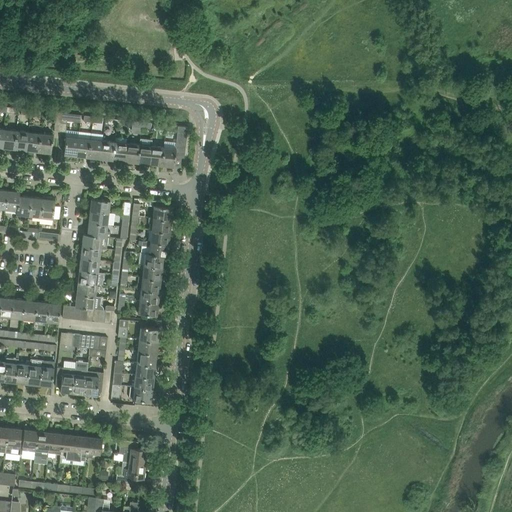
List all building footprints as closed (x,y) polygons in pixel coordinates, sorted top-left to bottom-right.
[(163,146),(161,164),(163,164),(163,166),(172,167),(172,165),(174,165),(175,156),(184,157),(188,126),(178,125),(176,147),(163,146)] [(12,147),(13,148),(15,130),(3,129),(1,146),(3,146),(3,148),(12,149),(12,147)] [(24,149),(25,149),(27,131),(15,130),(13,148),(15,148),(15,149),(24,150),(24,149)] [(36,150),(38,150),(39,133),(27,131),(25,149),(27,149),(27,150),(36,151),(36,150)] [(39,133),(38,150),(39,150),(39,152),(48,153),(48,151),(50,152),(52,134),(39,133)] [(63,153),(76,155),(78,136),(65,135),(63,153)] [(86,156),(88,156),(90,137),(78,136),(76,155),(77,155),(77,156),(86,157),(86,156)] [(125,160),(127,141),(127,138),(115,136),(114,140),(112,158),(114,159),(114,160),(123,161),(123,160),(125,160)] [(99,157),(100,157),(102,139),(90,137),(88,156),(90,156),(89,157),(99,158),(99,157)] [(111,158),(112,158),(114,140),(102,139),(100,157),(101,157),(101,159),(110,160),(111,158)] [(135,161),(137,161),(139,143),(127,141),(125,160),(126,160),(126,162),(135,163),(135,161)] [(147,163),(149,163),(150,152),(151,144),(139,143),(137,161),(138,162),(138,163),(147,164),(147,163)] [(160,164),(161,164),(163,146),(151,144),(150,152),(149,163),(150,163),(150,164),(159,165),(160,164)] [(5,208),(17,210),(19,195),(20,191),(11,190),(11,188),(11,190),(7,189),(5,208)] [(17,213),(29,215),(31,196),(23,195),(23,193),(22,195),(19,195),(17,210),(17,213)] [(90,210),(108,212),(110,200),(112,200),(113,196),(113,195),(98,193),(98,194),(98,198),(91,197),(90,205),(88,205),(88,206),(90,206),(90,210)] [(29,215),(28,218),(32,219),(33,215),(41,216),(43,197),(35,196),(35,195),(34,195),(34,196),(31,196),(29,215)] [(46,198),(43,197),(41,216),(40,222),(52,224),(55,199),(52,198),(52,197),(47,196),(46,196),(46,198)] [(150,199),(149,205),(154,205),(153,216),(172,219),(173,211),(174,211),(174,210),(173,210),(173,206),(168,206),(169,202),(170,202),(170,201),(150,199)] [(88,222),(107,224),(108,212),(90,210),(89,217),(87,217),(87,218),(89,218),(88,222)] [(149,216),(148,222),(152,222),(151,228),(170,231),(171,223),(173,223),(173,222),(171,222),(172,219),(153,216),(149,216)] [(86,229),(87,230),(87,233),(87,234),(102,235),(102,236),(106,236),(110,237),(110,231),(106,231),(107,224),(88,222),(87,229),(86,229)] [(151,228),(150,240),(169,243),(170,235),(171,235),(171,234),(170,234),(170,231),(151,228)] [(100,247),(102,236),(102,235),(87,234),(87,233),(83,232),(82,241),(80,241),(82,241),(81,245),(100,247)] [(142,240),(142,245),(149,246),(149,252),(149,253),(164,254),(164,255),(168,255),(169,247),(170,247),(170,246),(169,246),(169,243),(150,240),(146,240),(142,240)] [(80,257),(99,259),(100,247),(81,245),(81,253),(79,252),(79,253),(81,253),(80,257)] [(140,251),(139,263),(143,264),(162,266),(163,258),(165,259),(165,258),(163,258),(164,255),(164,254),(149,253),(149,252),(145,252),(140,251)] [(79,269),(98,271),(99,259),(80,257),(79,265),(78,264),(78,265),(79,265),(79,269)] [(143,264),(142,276),(161,278),(162,270),(163,271),(163,270),(162,270),(162,266),(143,264)] [(77,281),(96,283),(98,271),(79,269),(78,276),(76,276),(76,277),(78,277),(77,281)] [(142,276),(141,288),(160,290),(160,282),(162,282),(161,281),(161,278),(142,276)] [(76,293),(95,295),(96,283),(77,281),(77,288),(75,288),(75,289),(77,289),(76,293)] [(141,288),(139,300),(158,302),(159,294),(161,294),(161,293),(159,293),(160,290),(141,288)] [(74,300),(74,301),(75,301),(75,306),(81,306),(87,307),(93,308),(99,308),(103,309),(103,308),(103,307),(103,306),(102,305),(101,305),(101,304),(100,304),(101,296),(100,296),(95,295),(76,293),(75,300),(74,300)] [(0,295),(0,296),(0,314),(10,316),(12,297),(5,296),(5,294),(4,294),(4,296),(0,295)] [(12,297),(10,316),(22,317),(24,298),(17,297),(17,296),(16,295),(16,297),(12,297)] [(24,298),(22,317),(34,318),(36,299),(29,298),(29,297),(28,297),(28,298),(24,298)] [(36,299),(34,318),(46,320),(48,301),(40,300),(40,298),(40,300),(36,299)] [(48,301),(46,320),(58,321),(61,302),(52,301),(52,299),(52,301),(48,301)] [(158,302),(139,300),(138,312),(157,314),(158,306),(159,306),(160,305),(158,305),(158,302)] [(159,328),(147,326),(148,321),(141,321),(141,326),(140,326),(139,338),(158,340),(158,333),(160,333),(160,332),(159,332),(159,328)] [(119,326),(117,336),(126,337),(127,327),(119,326)] [(59,344),(66,345),(67,332),(60,331),(59,344)] [(67,332),(66,345),(72,346),(74,333),(67,332)] [(72,346),(79,346),(80,334),(74,333),(72,346)] [(80,334),(79,346),(86,347),(87,334),(80,334)] [(86,347),(89,348),(92,348),(94,335),(87,334),(86,347)] [(100,336),(94,335),(92,348),(99,349),(100,336)] [(107,337),(100,336),(99,349),(106,349),(107,337)] [(139,338),(137,350),(156,352),(157,345),(159,345),(159,344),(157,344),(158,340),(139,338)] [(92,348),(89,348),(88,355),(105,357),(106,349),(99,349),(92,348)] [(137,350),(136,362),(155,364),(156,357),(157,357),(158,356),(156,356),(156,352),(137,350)] [(6,361),(4,380),(7,380),(7,383),(12,384),(15,384),(16,381),(18,362),(19,358),(13,357),(6,357),(6,361)] [(25,382),(28,383),(30,363),(30,360),(26,360),(26,363),(18,362),(16,381),(24,382),(24,384),(25,382)] [(42,365),(40,384),(48,385),(47,387),(48,387),(48,385),(52,385),(55,361),(48,360),(48,365),(42,365)] [(136,362),(135,374),(154,376),(155,368),(156,368),(155,367),(155,364),(136,362)] [(36,384),(40,384),(42,365),(30,363),(28,383),(36,384),(36,385),(36,384)] [(68,392),(72,392),(74,369),(62,367),(57,367),(55,386),(60,387),(59,391),(67,391),(67,393),(68,393),(68,392)] [(80,393),(84,393),(86,370),(74,369),(72,392),(79,393),(79,395),(80,395),(80,393)] [(86,370),(84,393),(91,394),(91,396),(92,396),(92,394),(96,395),(97,391),(101,391),(103,372),(86,370)] [(112,383),(119,384),(121,385),(122,373),(113,372),(112,383)] [(130,385),(134,386),(153,388),(153,380),(155,380),(155,379),(153,379),(154,376),(135,374),(134,385),(130,385)] [(153,388),(134,386),(130,385),(129,398),(151,400),(152,392),(154,392),(154,391),(152,391),(153,388)] [(8,427),(5,452),(18,453),(21,428),(20,428),(20,429),(8,427)] [(22,449),(35,451),(37,430),(37,431),(25,429),(24,429),(22,449)] [(47,456),(48,452),(50,431),(50,432),(38,431),(38,430),(37,430),(35,451),(35,454),(47,456)] [(48,452),(61,454),(63,433),(62,433),(62,434),(50,432),(50,431),(48,452)] [(61,454),(60,457),(73,459),(75,434),(75,435),(63,434),(63,433),(61,454)] [(73,459),(85,460),(85,456),(88,436),(87,436),(76,435),(76,434),(75,434),(73,459)] [(88,436),(85,456),(92,457),(92,452),(99,453),(101,437),(100,437),(100,438),(88,437),(88,436)] [(124,448),(122,461),(145,463),(145,457),(146,457),(146,454),(146,450),(147,450),(147,449),(134,448),(135,442),(137,442),(138,441),(120,439),(120,441),(120,442),(119,447),(124,448)] [(145,463),(122,461),(121,474),(116,474),(116,482),(133,483),(133,482),(130,482),(131,475),(143,477),(145,463)] [(101,470),(100,478),(108,479),(108,471),(101,470)] [(3,472),(1,484),(13,485),(15,485),(15,479),(8,478),(9,473),(3,472)] [(94,511),(97,497),(88,496),(87,511),(82,510),(81,511),(94,511)] [(104,498),(97,497),(94,511),(115,511),(108,511),(109,503),(103,502),(104,498)] [(9,511),(19,511),(19,502),(11,501),(9,511)] [(122,511),(121,511),(115,511),(137,511),(138,502),(130,501),(130,505),(124,505),(122,511)]
